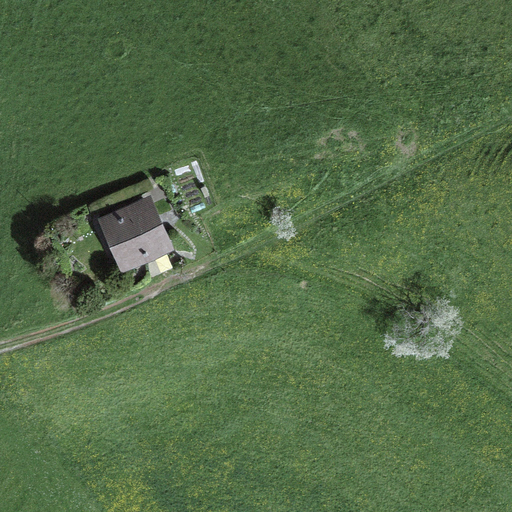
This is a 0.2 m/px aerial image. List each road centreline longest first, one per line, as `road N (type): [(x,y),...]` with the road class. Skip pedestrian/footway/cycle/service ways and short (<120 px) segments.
road 1 (track): [(216,263),(288,271),(376,302),(511,398)]
road 2 (track): [(511,119),(216,263)]
road 3 (track): [(0,352),(89,324),(216,263)]
